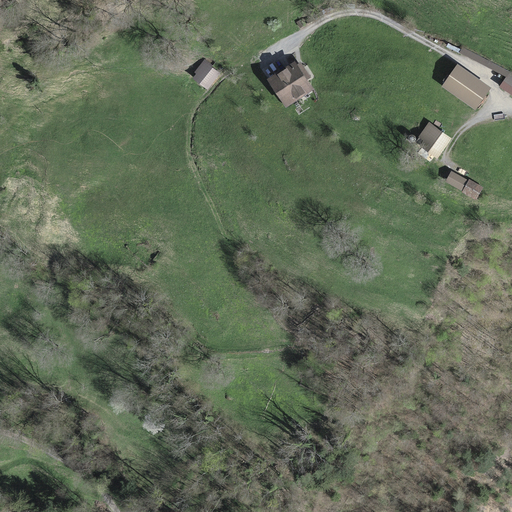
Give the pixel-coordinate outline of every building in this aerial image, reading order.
[(310,85),(294,63),(272,80),(288,102),(310,85)] [(207,64),(197,76),(209,85),(219,73),(207,64)] [(486,87),(459,68),(447,84),(475,104),(486,87)] [(511,79),(509,77),(503,85),(511,91),(511,79)] [(450,138),(429,123),(419,138),(440,153),(450,138)] [(481,189),(452,173),(447,183),(476,198),(481,189)]
